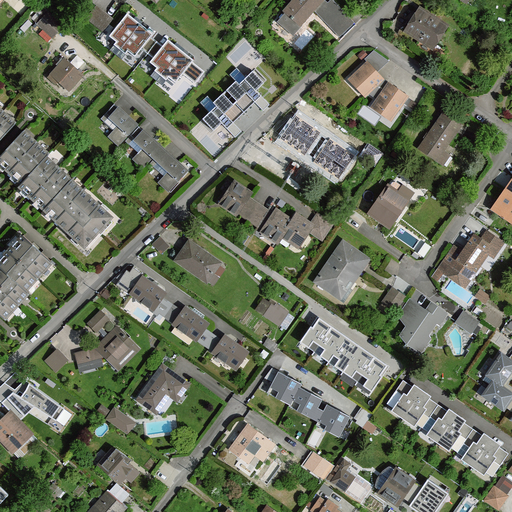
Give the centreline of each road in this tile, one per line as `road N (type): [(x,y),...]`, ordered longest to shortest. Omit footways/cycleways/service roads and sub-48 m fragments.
road 1 (residential): [(0,374),(363,29)]
road 2 (residential): [(157,511),(275,357)]
road 3 (residential): [(511,133),(363,29)]
